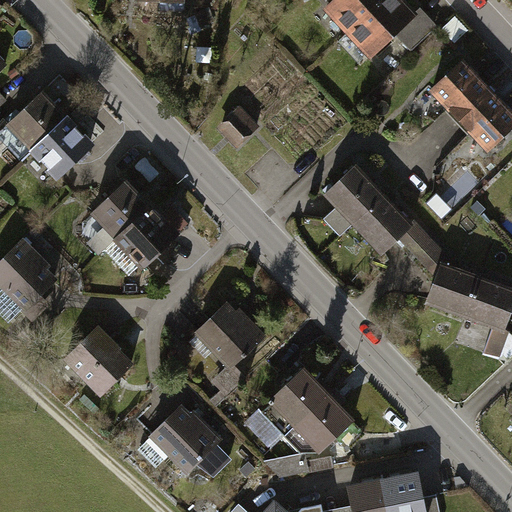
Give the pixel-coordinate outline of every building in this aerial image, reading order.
[(181,15),(181,0),(131,0),(131,13),(181,15)] [(343,47),(392,0),(340,0),(318,21),(343,47)] [(395,0),(392,0),(343,47),(367,73),(419,24),(395,0)] [(454,141),(489,108),(459,77),(425,110),(454,141)] [(27,168),(64,133),(41,108),(3,143),(27,168)] [(240,108),(221,126),(238,144),(257,125),(240,108)] [(511,132),(489,108),(454,141),(483,171),(511,142),(511,132)] [(64,133),(27,168),(52,195),(90,160),(64,133)] [(351,241),(386,207),(354,175),(320,209),(351,241)] [(115,257),(148,228),(123,198),(89,228),(115,257)] [(386,207),(351,241),(379,270),(414,236),(386,207)] [(148,228),(115,257),(138,284),(172,255),(148,228)] [(434,274),(451,258),(426,230),(409,246),(434,274)] [(59,292),(23,258),(0,281),(0,301),(26,326),(59,292)] [(461,331),(479,285),(443,272),(426,318),(461,331)] [(511,297),(479,285),(461,331),(500,346),(511,314),(511,297)] [(264,349),(228,311),(190,348),(226,386),(264,349)] [(135,373),(95,335),(56,377),(96,415),(135,373)] [(295,445),(327,414),(303,388),(270,418),(295,445)] [(327,414),(295,445),(320,470),(352,439),(327,414)] [(218,449),(187,418),(147,458),(178,489),(218,449)] [(424,511),(417,472),(383,478),(389,511),(424,511)] [(389,511),(383,478),(345,485),(350,511),(389,511)] [(285,511),(272,500),(260,511),(285,511)]
